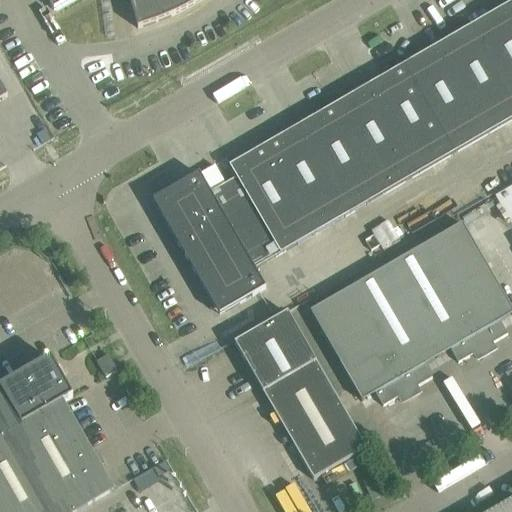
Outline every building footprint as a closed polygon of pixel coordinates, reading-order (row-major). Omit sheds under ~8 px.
[(46,0),(54,13),(76,0),(138,0),(141,3),(131,6),(138,31),(143,30),(159,24),(171,19),(176,17),(181,14),(186,12),(193,8),(200,4),(206,0),(46,0)] [(153,204),(159,214),(219,318),(258,296),(266,292),(255,273),(511,123),(511,5),(229,169),(236,181),(210,196),(199,177),(153,204)] [(511,190),(495,200),(511,228),(511,227),(511,190)] [(383,410),(398,401),(399,401),(402,406),(419,396),(416,391),(432,381),(425,368),(451,353),(459,366),(475,357),(478,362),(495,352),(492,347),(508,338),(500,325),(511,317),(511,313),(462,227),(310,315),(362,405),(376,397),(383,410)] [(274,324),(234,347),(263,395),(313,482),(366,452),(287,316),(274,324)] [(108,358),(97,365),(106,381),(117,374),(108,358)] [(0,511),(82,511),(114,494),(63,406),(73,400),(63,381),(66,379),(59,368),(56,370),(50,361),(0,390),(0,511)]
